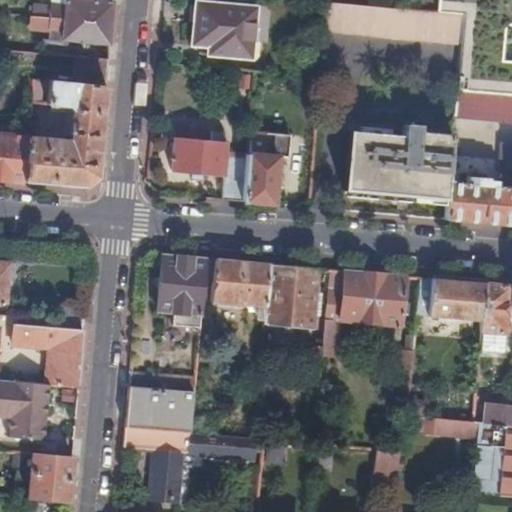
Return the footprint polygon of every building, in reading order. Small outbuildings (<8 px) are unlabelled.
[(34,17),(50,18),(49,30),(63,32),(63,40),(109,45),(111,24),(113,0),(92,0),(93,1),(87,0),(65,0),(65,7),(35,5),(34,17)] [(511,0),(437,0),(437,12),(465,15),(462,43),(458,90),(511,94),(511,0)] [(208,55),(258,59),(259,42),(254,42),(257,9),(196,3),(196,7),(192,7),(190,22),(195,22),(192,45),(209,47),(208,55)] [(341,4),(327,3),(324,31),(462,43),(465,15),(437,12),(341,4)] [(75,85),(105,89),(108,59),(76,57),(75,85)] [(254,72),(244,71),(243,81),(253,82),(254,72)] [(32,109),(32,104),(34,81),(21,79),(19,108),(32,109)] [(29,138),(25,183),(57,185),(86,188),(97,177),(105,89),(75,85),(34,81),(32,104),(70,107),(73,112),(70,142),(29,138)] [(511,94),(458,90),(455,117),(511,122),(511,94)] [(344,190),(447,199),(449,182),(453,133),(449,133),(448,140),(419,138),(420,124),(403,124),(403,136),(349,132),(344,190)] [(175,142),(208,144),(209,131),(176,128),(175,142)] [(247,155),(278,157),(288,159),(290,136),(249,133),(247,155)] [(0,180),(25,183),(29,138),(0,135),(0,180)] [(208,144),(175,142),(172,171),(223,175),(225,153),(226,146),(208,144)] [(508,187),(511,187),(511,145),(501,144),(500,171),(503,171),(503,183),(508,183),(508,187)] [(225,153),(223,175),(221,200),(243,201),(247,155),(225,153)] [(278,157),(247,155),(243,201),(273,204),(278,157)] [(511,187),(508,187),(489,186),(490,179),(475,178),(475,184),(449,182),(447,199),(446,220),(478,222),(511,225),(511,187)] [(173,313),(202,316),(205,281),(207,259),(163,255),(158,312),(173,313)] [(214,282),(216,260),(207,259),(205,281),(214,282)] [(257,305),(266,306),(269,264),(237,261),(216,260),(214,282),(213,302),(257,305)] [(9,263),(0,262),(0,303),(7,304),(9,263)] [(313,329),(318,268),(297,267),(269,264),(266,306),(264,320),(264,325),(313,329)] [(403,327),(407,276),(367,273),(330,270),(325,320),(340,321),(403,327)] [(482,321),(486,283),(452,280),(422,278),(418,314),(430,316),(482,321)] [(481,331),(506,333),(511,285),(486,283),(482,321),(481,331)] [(84,323),(86,307),(58,305),(57,321),(84,323)] [(266,306),(257,305),(256,319),(264,320),(266,306)] [(202,316),(173,313),(172,326),(201,329),(202,316)] [(337,358),(340,321),(325,320),(322,347),(321,357),(337,358)] [(79,388),(84,331),(15,325),(13,346),(48,349),(46,385),(48,386),(79,388)] [(506,333),(481,331),(480,349),(504,352),(506,333)] [(319,377),(321,357),(322,347),(312,346),(309,376),(319,377)] [(412,371),(414,351),(405,350),(403,370),(412,371)] [(163,375),(131,372),(129,387),(161,390),(163,375)] [(48,386),(46,385),(0,381),(0,418),(9,419),(7,438),(43,441),(48,386)] [(182,433),(191,434),(194,393),(161,390),(129,387),(127,407),(125,428),(182,433)] [(505,426),(511,426),(511,406),(496,405),(495,410),(474,408),(473,424),(480,424),(497,426),(505,426)] [(426,434),(428,419),(408,417),(407,432),(426,434)] [(480,424),(473,424),(428,419),(426,434),(478,439),(480,424)] [(492,481),(497,426),(480,424),(478,439),(474,479),(492,481)] [(511,426),(505,426),(501,482),(500,496),(511,497),(511,426)] [(155,450),(180,453),(182,433),(125,428),(123,448),(155,450)] [(182,433),(180,453),(251,460),(252,453),(253,440),(191,434),(182,433)] [(263,441),(253,440),(252,453),(262,454),(263,441)] [(180,453),(155,450),(151,500),(176,502),(180,453)] [(398,453),(377,451),(374,482),(396,484),(398,453)] [(69,502),(72,458),(33,454),(29,498),(69,502)] [(473,494),(500,496),(501,482),(492,481),(474,479),(473,494)] [(161,511),(162,506),(119,501),(117,511),(161,511)]
